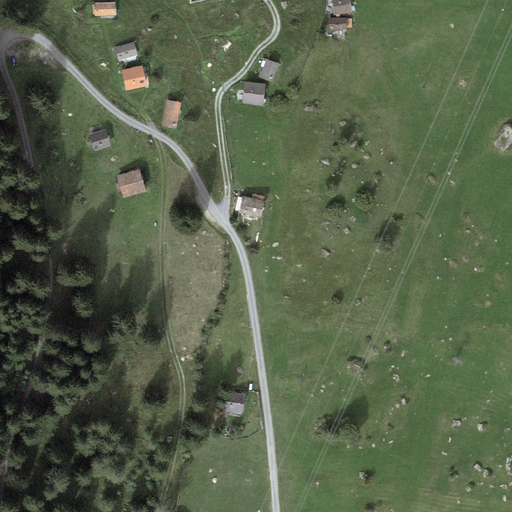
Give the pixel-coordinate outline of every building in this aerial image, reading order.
[(354,0),(337,0),(339,14),(355,12),(354,0)] [(120,3),(98,3),(98,18),(120,17),(120,3)] [(351,18),(330,18),(330,30),(351,30),(351,18)] [(138,43),(117,48),(120,61),(141,56),(138,43)] [(283,63),(268,58),(262,76),(277,81),(283,63)] [(147,65),(126,71),(131,92),(152,87),(147,65)] [(270,84),(246,83),(245,103),(269,105),(270,84)] [(187,104),(170,101),(165,128),(181,131),(187,104)] [(108,130),(91,135),(97,152),(114,147),(108,130)] [(145,170),(121,176),(127,198),(151,191),(145,170)] [(271,201),(250,195),(246,210),(267,216),(271,201)] [(250,394),(231,391),(228,410),(247,413),(250,394)]
